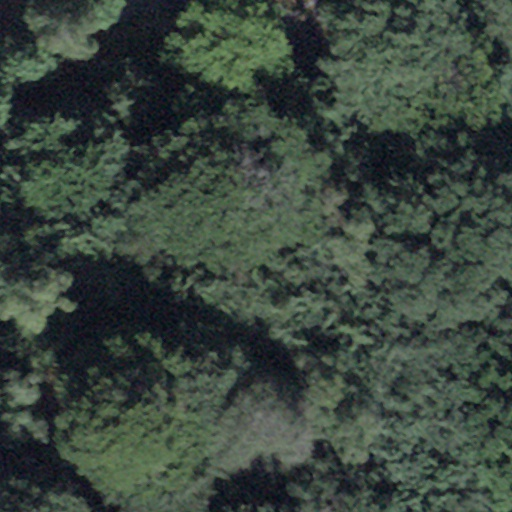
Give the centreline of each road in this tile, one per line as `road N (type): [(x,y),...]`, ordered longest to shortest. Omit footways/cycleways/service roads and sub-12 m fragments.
road 1 (unclassified): [(511,406),(353,94),(287,29),(209,0)]
road 2 (unclassified): [(151,0),(80,27),(0,97)]
